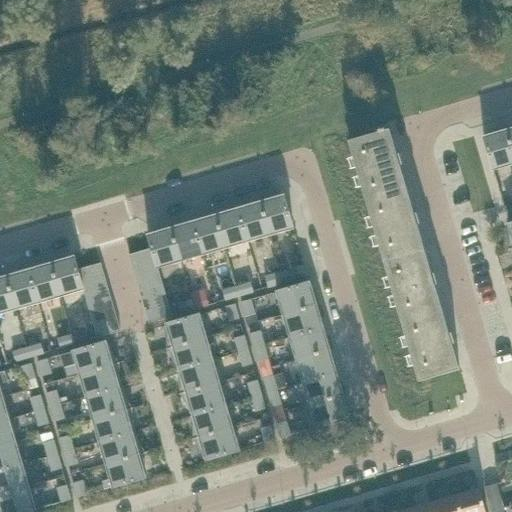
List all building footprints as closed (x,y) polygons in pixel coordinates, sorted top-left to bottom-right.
[(367,201),(408,190),(401,165),(404,165),(400,153),(398,154),(390,129),(386,130),(386,128),(380,130),(380,132),(350,141),(367,201)] [(494,169),(511,164),(511,142),(508,130),(484,137),(494,169)] [(384,260),(425,249),(418,225),(421,224),(418,213),(415,213),(408,190),(367,201),(384,260)] [(271,234),(294,227),(285,196),(262,202),(271,234)] [(249,240),(271,234),(262,202),(239,209),(249,240)] [(226,247),(249,240),(239,209),(217,215),(226,247)] [(204,254),(226,247),(217,215),(194,222),(204,254)] [(182,260),(204,254),(194,222),(172,228),(182,260)] [(158,267),(182,260),(172,228),(149,235),(153,248),(156,260),(158,267)] [(133,266),(156,260),(153,248),(130,255),(133,266)] [(402,321),(443,309),(436,285),(438,284),(435,273),(432,274),(425,249),(384,260),(402,321)] [(79,269),(75,257),(51,264),(61,296),(84,289),(82,280),(79,269)] [(159,271),(158,267),(156,260),(133,266),(136,277),(159,271)] [(82,280),(105,274),(102,263),(79,269),(82,280)] [(39,302),(61,296),(51,264),(29,270),(39,302)] [(282,271),(285,283),(308,276),(305,265),(282,271)] [(16,309),(39,302),(29,270),(7,277),(16,309)] [(140,289),(163,282),(159,271),(136,277),(140,289)] [(269,288),(285,283),(282,271),(266,276),(269,288)] [(85,292),(108,285),(105,274),(82,280),(84,289),(85,292)] [(0,313),(16,309),(7,277),(0,278),(0,313)] [(143,300),(166,293),(163,282),(140,289),(143,300)] [(237,286),(240,296),(254,292),(251,282),(237,286)] [(284,314),(317,305),(310,282),(278,291),(284,314)] [(89,303),(111,297),(108,285),(85,292),(89,303)] [(226,300),(240,296),(237,286),(223,290),(226,300)] [(146,310),(169,304),(166,293),(143,300),(146,310)] [(193,299),(196,309),(210,305),(206,295),(193,299)] [(92,315),(115,308),(111,297),(89,303),(92,315)] [(181,313),(196,309),(193,299),(178,303),(181,313)] [(246,316),(256,313),(252,299),(242,302),(246,316)] [(150,322),(173,316),(169,304),(146,310),(150,322)] [(230,320),(240,318),(237,304),(226,307),(230,320)] [(291,337),(323,327),(317,305),(284,314),(291,337)] [(95,326),(118,319),(115,308),(92,315),(95,326)] [(450,333),(443,309),(402,321),(420,381),(460,369),(453,344),(456,343),(452,332),(450,333)] [(249,325),(259,322),(256,313),(246,316),(249,325)] [(174,346),(206,337),(199,315),(168,324),(174,346)] [(98,337),(121,331),(118,319),(95,326),(98,337)] [(298,359),(330,350),(323,327),(291,337),(298,359)] [(72,334),(75,345),(90,341),(87,330),(72,334)] [(255,347),(265,344),(261,330),(251,333),(255,347)] [(62,349),(75,345),(72,334),(59,338),(62,349)] [(239,352),(249,349),(246,335),(235,338),(239,352)] [(181,369),(212,359),(206,337),(174,346),(181,369)] [(82,374),(113,365),(106,342),(75,351),(82,374)] [(27,348),(30,358),(45,353),(42,344),(27,348)] [(265,344),(255,347),(259,361),(269,358),(265,344)] [(16,362),(30,358),(27,348),(14,352),(16,362)] [(249,349),(239,352),(244,366),(253,363),(249,349)] [(304,382),(336,372),(330,350),(298,359),(304,382)] [(262,370),(272,367),(269,358),(259,361),(262,370)] [(43,376),(53,374),(49,359),(39,362),(43,376)] [(188,392),(219,382),(212,359),(181,369),(188,392)] [(27,382),(36,379),(32,363),(22,366),(27,382)] [(88,397),(120,388),(113,365),(82,374),(88,397)] [(272,367),(262,370),(264,378),(274,375),(272,367)] [(311,404),(343,394),(336,372),(304,382),(311,404)] [(268,392),(278,389),(274,375),(264,378),(268,392)] [(253,397),(263,394),(261,388),(259,379),(248,382),(253,397)] [(189,398),(182,382),(169,388),(175,403),(189,398)] [(194,414),(226,405),(219,382),(188,392),(194,414)] [(95,419),(126,410),(120,388),(88,397),(95,419)] [(278,389),(268,392),(272,406),(282,403),(278,389)] [(52,407),(62,404),(58,391),(48,394),(52,407)] [(263,394),(253,397),(257,411),(267,408),(263,394)] [(318,427),(350,418),(343,394),(311,404),(318,427)] [(36,412),(46,409),(41,395),(32,398),(36,412)] [(0,421),(10,419),(3,397),(0,398),(0,421)] [(275,414),(285,411),(282,403),(272,406),(275,414)] [(62,404),(52,407),(56,421),(66,418),(62,404)] [(201,436),(232,427),(226,405),(194,414),(201,436)] [(46,409),(36,412),(40,426),(50,423),(46,409)] [(101,442),(133,432),(126,410),(95,419),(101,442)] [(285,411),(275,414),(277,423),(287,420),(285,411)] [(0,446),(16,442),(10,419),(0,421),(0,446)] [(281,438),(292,435),(287,420),(277,423),(281,438)] [(266,443),(276,440),(271,425),(262,427),(266,443)] [(208,460),(239,450),(232,427),(201,436),(208,460)] [(107,464),(139,455),(133,432),(101,442),(107,464)] [(65,452),(75,449),(71,435),(61,438),(65,452)] [(49,456),(59,453),(55,440),(45,443),(49,456)] [(0,470),(23,464),(16,442),(0,446),(0,470)] [(75,449),(65,452),(69,467),(79,463),(75,449)] [(59,453),(49,456),(53,471),(63,468),(59,453)] [(106,489),(146,478),(139,455),(107,464),(112,479),(103,481),(106,489)] [(0,495),(29,487),(23,464),(0,470),(0,495)] [(78,497),(88,495),(84,480),(74,483),(78,497)] [(500,511),(505,511),(501,497),(497,483),(485,487),(492,511),(500,511)] [(62,502),(72,499),(68,485),(58,488),(62,502)] [(28,511),(36,510),(32,497),(29,487),(0,495),(0,505),(1,511),(28,511)] [(460,511),(486,511),(479,489),(456,496),(456,497),(460,511)] [(460,511),(456,497),(456,496),(433,502),(435,511),(460,511)] [(410,511),(435,511),(433,502),(410,509),(410,511)]
